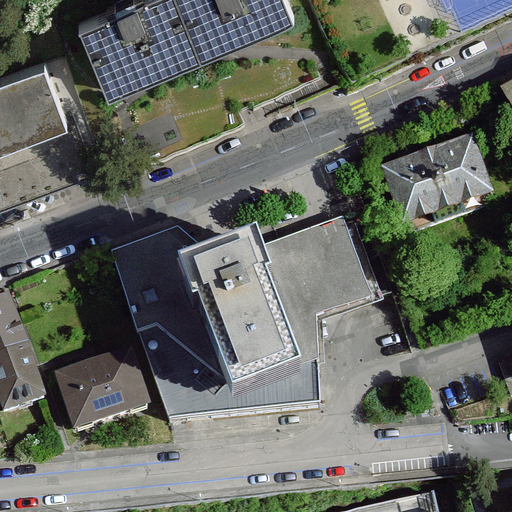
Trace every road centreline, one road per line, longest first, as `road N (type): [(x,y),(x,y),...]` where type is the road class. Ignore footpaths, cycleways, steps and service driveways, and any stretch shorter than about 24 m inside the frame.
road 1 (tertiary): [(511,51),(343,127),(0,258)]
road 2 (motorway): [(511,221),(290,183),(0,162)]
road 3 (motorway): [(0,283),(511,338)]
road 4 (residential): [(0,497),(284,477)]
road 5 (residential): [(511,328),(366,377),(344,422),(284,477)]
road 6 (residential): [(284,477),(464,461),(511,467)]
